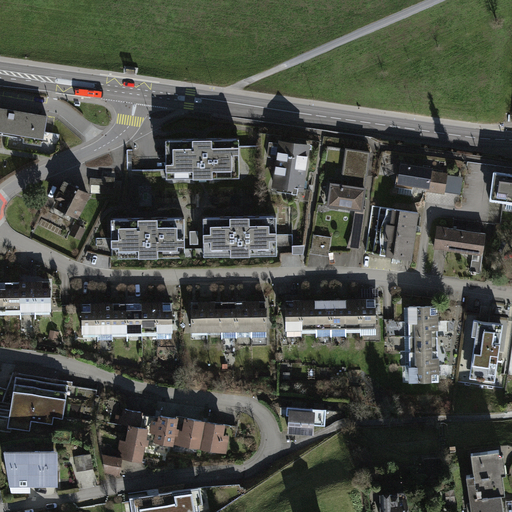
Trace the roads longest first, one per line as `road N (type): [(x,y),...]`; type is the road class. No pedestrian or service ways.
road 1 (residential): [(0,355),(172,393),(251,401),(277,427),(274,456),(247,470),(4,507)]
road 2 (residential): [(511,292),(383,274),(104,274),(0,228)]
road 3 (primary): [(137,90),(511,140)]
road 4 (residential): [(137,90),(131,122),(113,140),(31,176),(0,199)]
road 5 (residential): [(341,426),(511,416)]
road 6 (primary): [(0,72),(137,90)]
